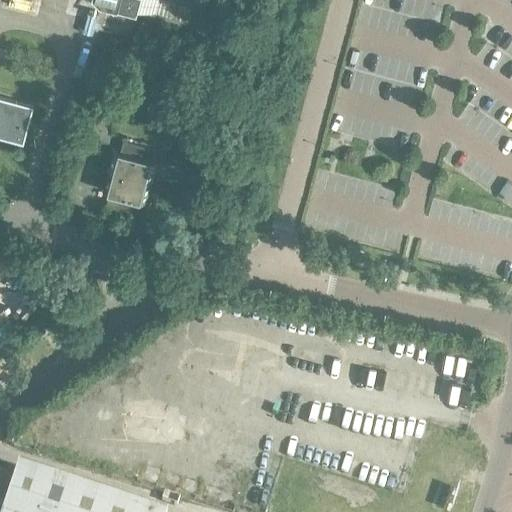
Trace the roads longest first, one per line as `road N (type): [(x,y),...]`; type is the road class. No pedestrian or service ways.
road 1 (unclassified): [(0,421),(144,303),(203,272),(276,275)]
road 2 (unclassified): [(276,275),(347,0)]
road 3 (unclassified): [(511,324),(392,303)]
